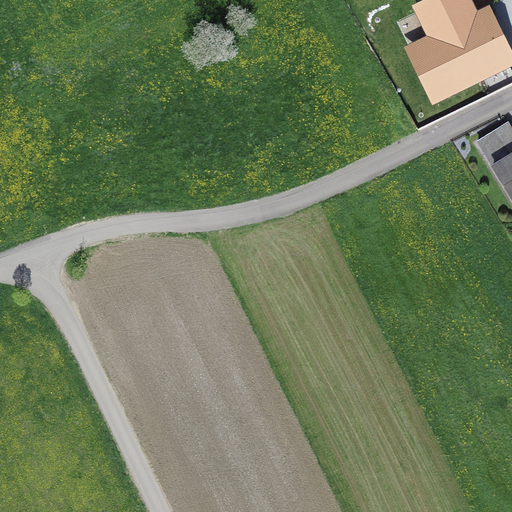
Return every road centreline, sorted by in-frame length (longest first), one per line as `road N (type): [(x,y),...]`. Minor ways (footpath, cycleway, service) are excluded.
road 1 (track): [(158,511),(34,252)]
road 2 (unclassified): [(272,208),(83,234),(0,265)]
road 3 (residential): [(511,98),(272,208)]
